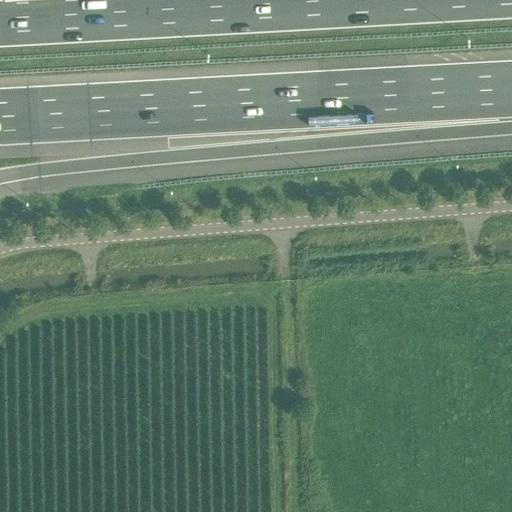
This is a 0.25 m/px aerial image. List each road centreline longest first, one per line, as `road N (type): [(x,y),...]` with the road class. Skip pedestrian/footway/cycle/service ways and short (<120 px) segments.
road 1 (motorway): [(0,181),(511,99)]
road 2 (unclassified): [(511,207),(0,251)]
road 3 (motorway): [(0,117),(511,89)]
road 4 (motorway): [(328,0),(0,17)]
